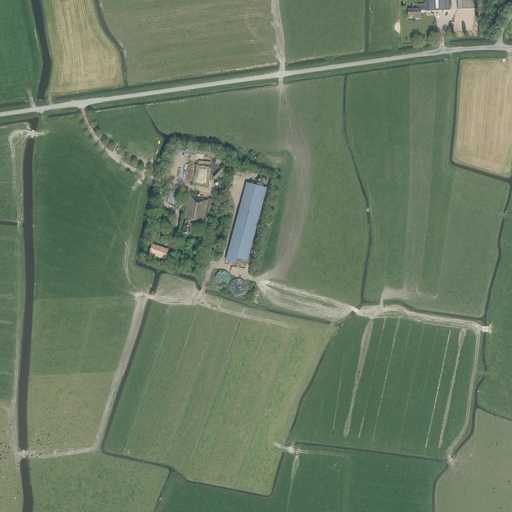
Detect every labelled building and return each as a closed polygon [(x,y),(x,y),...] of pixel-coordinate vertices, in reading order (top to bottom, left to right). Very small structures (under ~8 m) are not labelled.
[(418,4),(418,9),(408,9),(408,17),(414,17),(414,19),(420,18),(420,11),(424,10),(424,11),(449,10),(448,0),(423,0),(424,4),(418,4)] [(457,0),(458,10),(475,9),(474,0),(457,0)] [(189,163),(188,179),(196,180),(197,164),(189,163)] [(227,174),(222,169),(213,178),(218,183),(227,174)] [(245,184),(228,265),(249,269),(266,189),(245,184)] [(207,229),(213,201),(208,199),(208,201),(203,199),(203,198),(189,195),(184,219),(185,219),(182,233),(189,235),(191,225),(207,229)]
